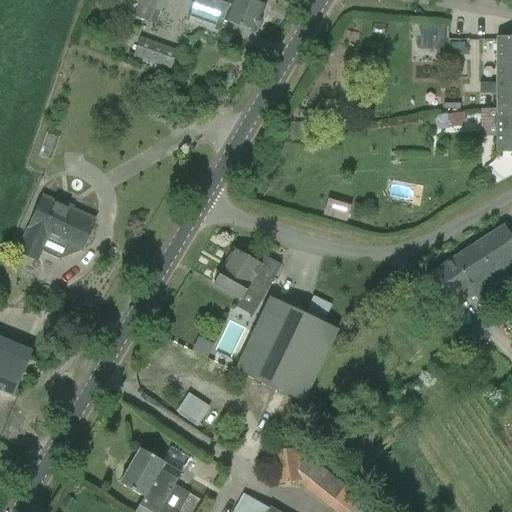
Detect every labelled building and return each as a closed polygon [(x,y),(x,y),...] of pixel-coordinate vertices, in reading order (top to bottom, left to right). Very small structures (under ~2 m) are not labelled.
[(138,0),(137,5),(160,13),(164,0),(138,0)] [(193,0),(190,10),(221,21),(255,33),(264,7),(243,0),(193,0)] [(419,48),(443,49),(444,26),(420,25),(419,48)] [(511,37),(496,38),(496,109),(511,109),(511,37)] [(177,51),(139,38),(133,58),(170,71),(177,51)] [(441,59),(441,50),(417,50),(417,59),(441,59)] [(511,109),(496,109),(496,154),(511,154),(511,109)] [(459,123),(458,115),(446,116),(447,125),(459,123)] [(58,260),(81,251),(94,222),(41,198),(28,227),(17,253),(35,261),(41,248),(43,253),(58,260)] [(350,207),(327,201),(322,216),(345,223),(350,207)] [(423,278),(447,314),(474,298),(482,311),(511,291),(511,240),(503,227),(423,278)] [(234,250),(213,285),(241,300),(235,309),(251,318),(268,289),(280,267),(264,257),(259,265),(234,250)] [(269,299),(260,317),(234,371),(302,404),(337,331),(322,324),(330,306),(312,297),(304,315),(269,299)] [(0,391),(13,397),(32,353),(0,339),(0,391)] [(438,353),(426,360),(432,371),(445,363),(438,353)] [(187,393),(176,411),(199,425),(210,407),(187,393)] [(296,448),(271,451),(275,485),(298,483),(333,511),(349,511),(358,501),(347,492),(348,489),(296,448)] [(119,485),(142,498),(143,499),(156,477),(173,487),(174,485),(180,475),(163,465),(164,464),(139,450),(119,485)] [(178,511),(189,494),(174,485),(173,487),(156,477),(143,499),(142,498),(134,511),(178,511)] [(267,511),(269,510),(242,495),(233,511),(267,511)]
